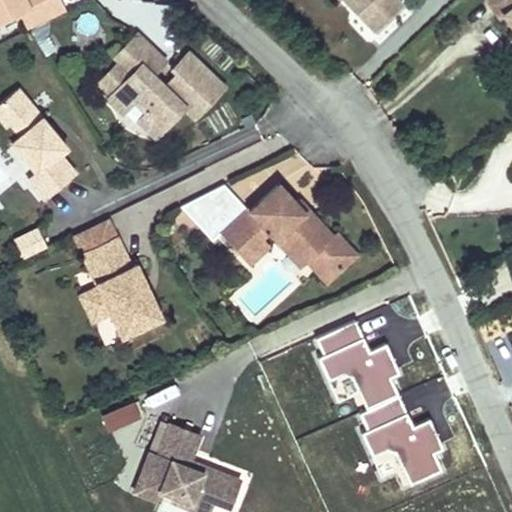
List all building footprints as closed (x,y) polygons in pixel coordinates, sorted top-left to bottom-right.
[(25,0),(0,0),(0,20),(20,11),(29,29),(64,12),(58,0),(40,0),(28,6),(25,0)] [(361,8),(353,0),(345,0),(357,12),(361,8)] [(403,5),(398,0),(353,0),(361,8),(357,12),(375,32),(403,5)] [(511,0),(487,0),(500,17),(504,14),(511,25),(511,0)] [(194,118),(224,86),(188,52),(172,69),(176,73),(164,86),(158,80),(154,83),(149,78),(153,75),(165,61),(136,34),(114,57),(119,62),(131,74),(112,94),(107,99),(122,113),(135,100),(144,109),(144,115),(138,121),(156,137),(183,108),(194,118)] [(112,94),(131,74),(119,62),(100,82),(112,94)] [(158,80),(153,75),(149,78),(154,83),(158,80)] [(66,147),(48,125),(44,127),(38,120),(42,118),(17,88),(0,102),(0,118),(6,126),(10,123),(20,134),(11,142),(35,171),(27,178),(45,199),(76,173),(59,153),(66,147)] [(48,125),(42,118),(38,120),(44,127),(48,125)] [(332,235),(308,208),(304,212),(295,202),(278,183),(249,210),(247,208),(245,210),(222,185),(180,206),(212,240),(220,233),(242,257),(262,238),(268,232),(276,240),(284,232),(309,259),(313,256),(332,277),(357,255),(336,232),(332,235)] [(308,208),(299,199),(295,202),(304,212),(308,208)] [(116,236),(107,218),(73,234),(82,252),(116,236)] [(46,247),(38,229),(28,234),(31,238),(17,245),(24,258),(46,247)] [(309,259),(284,232),(276,240),(300,267),(307,261),(309,259)] [(17,245),(31,238),(28,234),(15,240),(17,245)] [(162,318),(151,294),(146,296),(141,285),(145,283),(136,263),(132,265),(117,235),(116,236),(82,252),(81,253),(97,286),(78,295),(91,322),(110,313),(121,338),(162,318)] [(249,265),(269,246),(262,238),(242,257),(249,265)] [(332,277),(313,256),(309,259),(307,261),(326,283),(332,277)] [(511,282),(505,263),(477,274),(488,303),(511,293),(511,282)] [(151,294),(145,283),(141,285),(146,296),(151,294)] [(369,352),(355,321),(319,338),(326,353),(318,357),(329,381),(351,371),(368,408),(360,412),(367,428),(362,431),(373,455),(393,445),(382,422),(406,412),(390,378),(399,373),(386,344),(369,352)] [(133,406),(98,416),(103,433),(138,423),(133,406)] [(229,507),(239,479),(203,465),(201,471),(193,469),(195,462),(189,460),(199,434),(169,423),(157,455),(149,452),(134,492),(156,500),(160,491),(174,496),(190,502),(193,494),(212,501),(229,507)] [(201,471),(203,465),(195,462),(193,469),(201,471)] [(199,511),(207,511),(212,501),(193,494),(190,502),(174,496),(171,502),(199,511)]
